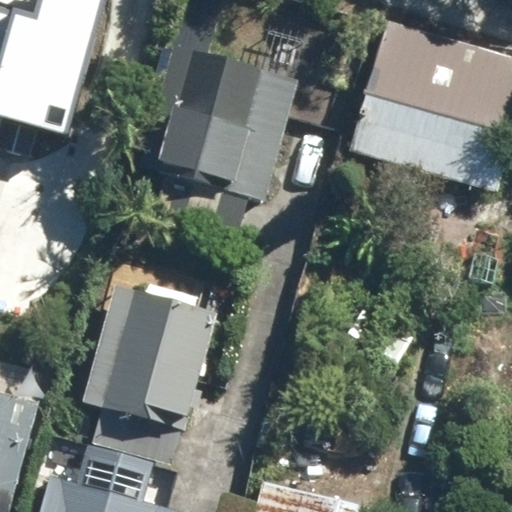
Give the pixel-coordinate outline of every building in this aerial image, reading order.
[(511,175),(511,50),(399,18),(359,153),(506,196),(511,175)] [(304,76),(178,39),(141,164),(164,170),(150,217),(253,248),(304,76)] [(95,145),(58,139),(47,206),(84,212),(95,145)] [(226,304),(122,289),(104,405),(209,420),(226,304)] [(18,511),(50,394),(0,380),(0,511),(18,511)] [(69,436),(57,485),(49,511),(167,511),(169,509),(107,494),(118,448),(69,436)] [(389,511),(391,504),(273,478),(265,511),(389,511)]
